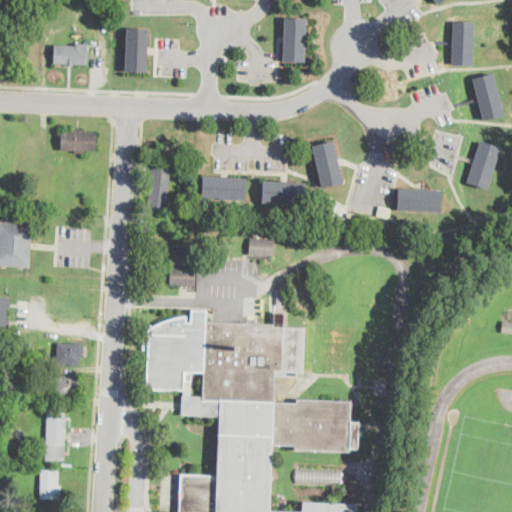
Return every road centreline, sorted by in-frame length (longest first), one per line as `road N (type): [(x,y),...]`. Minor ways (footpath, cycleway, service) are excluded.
road 1 (residential): [(131,105),(104,511)]
road 2 (residential): [(0,100),(270,111),(336,85),(355,46)]
